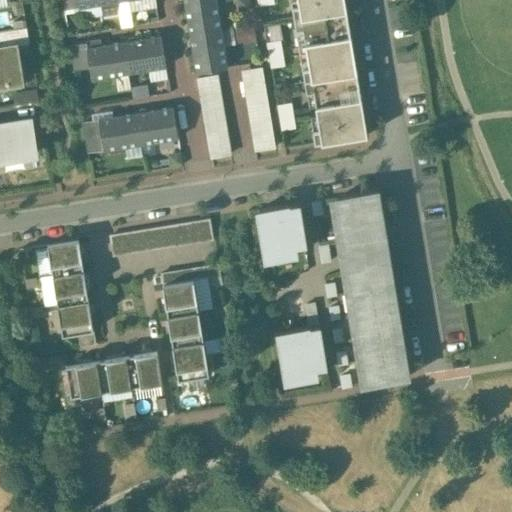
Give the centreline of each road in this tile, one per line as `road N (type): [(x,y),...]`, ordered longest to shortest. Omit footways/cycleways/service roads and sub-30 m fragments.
road 1 (residential): [(401,159),(437,377)]
road 2 (residential): [(201,189),(0,219)]
road 3 (residential): [(401,159),(201,189)]
road 4 (residential): [(171,0),(201,189)]
road 5 (residential): [(375,0),(401,159)]
